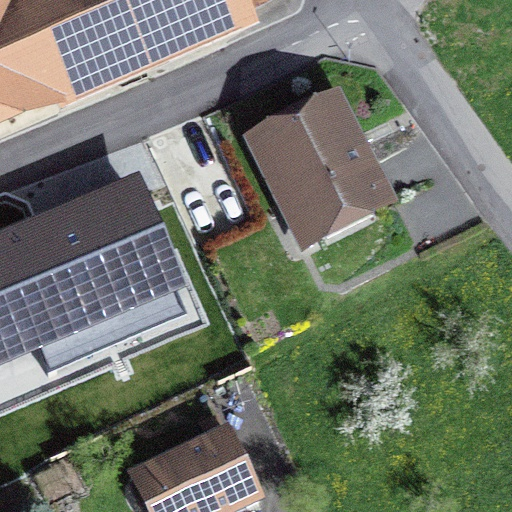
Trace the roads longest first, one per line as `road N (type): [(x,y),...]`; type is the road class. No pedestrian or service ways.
road 1 (residential): [(365,2),(245,70),(0,170)]
road 2 (residential): [(511,211),(365,2)]
